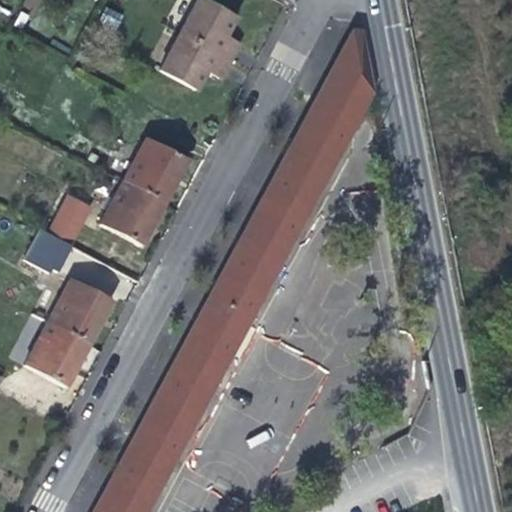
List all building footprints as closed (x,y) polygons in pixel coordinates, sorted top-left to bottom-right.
[(234,16),(201,0),(196,0),(181,28),(177,35),(158,70),(195,90),(200,79),(205,70),(219,78),(229,61),(233,55),(239,44),(223,36),(229,26),(234,16)] [(330,69),(311,105),(352,126),(370,93),(358,32),(350,33),(330,69)] [(104,491),(143,511),(145,511),(352,126),(311,105),(104,491)] [(143,139),(120,184),(161,205),(174,180),(184,160),(143,139)] [(148,229),(161,205),(120,184),(98,225),(138,246),(148,229)] [(67,242),(77,222),(57,213),(47,232),(67,242)] [(44,234),(38,245),(59,256),(65,245),(44,234)] [(59,256),(38,245),(31,258),(52,270),(59,256)] [(69,279),(46,324),(86,346),(98,323),(110,302),(69,279)] [(72,373),(86,346),(46,324),(35,344),(24,365),(23,367),(64,388),(72,373)] [(9,357),(24,365),(35,344),(20,336),(9,357)] [(143,511),(104,491),(95,508),(92,511),(143,511)]
